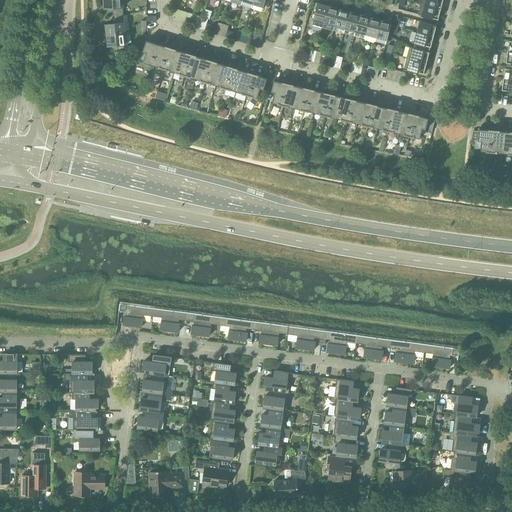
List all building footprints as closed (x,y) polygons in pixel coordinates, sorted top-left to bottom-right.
[(114,9),(114,16),(123,15),(122,0),(104,0),(105,9),(113,8),(113,9),(114,9)] [(253,0),(242,0),(241,5),(251,8),(253,4),(252,4),(253,0)] [(421,0),(421,4),(441,9),(443,0),(421,0)] [(312,25),(323,28),(324,24),(328,6),(315,2),(313,11),(315,12),(312,25)] [(475,3),(474,5),(476,8),(477,10),(479,9),(483,7),(482,5),(481,5),(479,2),(476,4),(475,3)] [(438,20),(441,9),(421,4),(418,14),(438,20)] [(323,28),(333,31),(339,9),(328,6),(324,24),(323,28)] [(349,11),(339,9),(333,31),(344,33),(349,11)] [(344,33),(354,36),(360,14),(349,11),(344,33)] [(370,17),(360,14),(354,36),(364,39),(370,17)] [(106,24),(107,35),(125,33),(123,15),(114,16),(115,23),(106,24)] [(381,20),(370,17),(364,39),(375,42),(381,20)] [(391,23),(381,20),(375,42),(386,44),(391,23)] [(420,21),(417,32),(434,36),(436,25),(420,21)] [(423,45),(431,47),(434,36),(417,32),(413,48),(421,50),(423,45)] [(126,45),(125,33),(107,35),(109,47),(117,46),(118,46),(118,49),(127,48),(126,45)] [(154,65),(160,45),(156,44),(155,44),(146,41),(143,52),(146,53),(143,62),(149,64),(154,65)] [(159,67),(164,68),(171,48),(166,47),(161,45),(160,45),(154,65),(154,66),(154,65),(160,67),(159,67)] [(409,47),(406,58),(427,63),(431,47),(423,45),(421,50),(413,48),(409,47)] [(171,48),(164,68),(169,70),(175,71),(181,52),(175,50),(171,48)] [(181,52),(175,71),(180,73),(185,75),(191,55),(186,53),(181,52)] [(190,76),(195,78),(201,58),(196,57),(196,56),(191,55),(185,75),(190,76)] [(201,58),(195,78),(201,80),(205,82),(212,61),(207,60),(201,58)] [(406,58),(403,68),(407,69),(409,70),(409,73),(416,75),(416,72),(424,74),(427,63),(406,58)] [(210,83),(216,85),(222,65),(217,63),(212,61),(205,82),(210,83)] [(222,65),(216,85),(221,87),(226,89),(232,68),(228,66),(228,67),(222,65)] [(368,66),(368,68),(366,75),(377,77),(379,69),(368,66)] [(231,90),(236,92),(243,71),(237,70),(237,69),(232,68),(226,89),(231,90)] [(511,69),(505,68),(503,79),(511,80),(511,69)] [(243,71),(236,92),(242,94),(246,95),(253,74),(248,73),(243,71)] [(258,76),(253,74),(246,95),(251,97),(257,98),(260,89),(264,90),(267,79),(258,76)] [(511,80),(503,79),(502,90),(509,91),(509,94),(511,94),(511,80)] [(283,83),(274,81),(271,92),(275,93),(272,103),(278,104),(283,105),(288,84),(283,83)] [(283,105),(288,107),(288,106),(294,108),(299,87),(293,85),(288,84),(283,105)] [(304,111),(309,89),(304,88),(299,87),(294,108),(299,109),(304,111)] [(314,90),(309,89),(304,111),(309,112),(315,113),(320,92),(314,91),(314,90)] [(166,93),(158,91),(156,98),(164,101),(166,93)] [(325,116),(330,94),(325,93),(320,92),(315,113),(320,114),(325,116)] [(335,96),(330,94),(325,116),(330,117),(336,118),(341,97),(335,96)] [(346,121),(351,99),(346,98),(341,97),(336,118),(341,119),(341,120),(346,121)] [(357,123),(362,102),(356,101),(351,99),(346,121),(351,122),(357,123)] [(367,104),(362,102),(357,123),(362,125),(367,126),(372,105),(367,103),(367,104)] [(377,128),(383,107),(377,106),(372,105),(367,126),(372,127),(377,128)] [(388,109),(383,107),(377,128),(383,130),(388,131),(393,110),(388,108),(388,109)] [(228,110),(220,108),(218,115),(225,117),(228,110)] [(399,133),(404,112),(398,111),(393,110),(388,131),(393,132),(399,133)] [(409,114),(404,112),(399,133),(404,135),(409,136),(414,115),(409,114)] [(414,137),(420,139),(422,129),(426,130),(428,118),(419,116),(414,115),(409,136),(414,137)] [(487,152),(492,152),(494,131),(489,130),(479,129),(479,131),(473,131),(471,140),(482,141),(481,151),(487,152)] [(499,131),(494,131),(492,152),(497,153),(503,153),(505,132),(499,131)] [(510,132),(505,132),(503,153),(508,154),(511,154),(511,132),(510,132)] [(143,315),(153,316),(154,308),(119,304),(118,311),(119,311),(127,313),(127,316),(125,316),(124,325),(141,327),(143,315)] [(188,313),(154,308),(153,316),(162,317),(161,330),(178,332),(179,323),(178,323),(178,319),(187,320),(188,313)] [(211,324),(220,325),(221,317),(188,313),(187,320),(195,322),(194,325),(193,325),(192,334),(209,336),(211,324)] [(255,322),(221,317),(220,325),(230,326),(228,339),(246,341),(247,332),(245,332),(246,328),(254,329),(255,322)] [(289,326),(255,322),(254,329),(263,331),(262,334),(261,334),(259,343),(277,345),(279,333),(288,334),(289,326)] [(298,335),(296,348),(314,350),(315,341),(313,341),(314,337),(320,338),(322,339),(323,331),(289,326),(288,334),(298,335)] [(357,335),(323,331),(322,339),(326,339),(331,340),(330,343),(328,343),(327,352),(345,354),(346,342),(356,343),(357,335)] [(391,340),(357,335),(356,343),(366,344),(364,357),(382,359),(383,350),(381,350),(382,346),(390,347),(391,340)] [(425,344),(391,340),(390,347),(398,349),(398,352),(396,352),(395,361),(412,363),(414,351),(424,352),(425,344)] [(459,349),(425,344),(424,352),(433,353),(432,366),(449,368),(451,359),(449,359),(449,355),(457,356),(457,360),(458,360),(459,349)] [(0,373),(7,373),(17,373),(17,362),(21,362),(21,354),(7,354),(7,361),(0,360),(0,373)] [(83,355),(69,355),(69,362),(73,362),(73,373),(85,373),(85,374),(92,374),(92,362),(83,361),(83,355)] [(168,376),(171,357),(157,355),(156,362),(144,360),(144,364),(143,369),(146,369),(145,373),(154,374),(164,375),(168,376)] [(234,385),(236,373),(232,372),(233,365),(214,363),(213,370),(217,371),(215,382),(227,384),(234,385)] [(266,389),(275,390),(289,392),(292,373),(278,371),(277,378),(265,377),(264,385),(267,385),(266,389)] [(16,392),(16,391),(17,380),(21,380),(21,373),(17,373),(7,373),(7,379),(0,379),(0,391),(6,392),(16,392)] [(64,373),(64,380),(70,380),(70,392),(72,392),(86,392),(86,393),(94,393),(94,380),(85,380),(85,374),(85,373),(73,373),(64,373)] [(144,379),(143,392),(152,393),(152,392),(166,394),(168,376),(164,375),(154,374),(154,380),(144,379)] [(335,386),(334,398),(335,398),(336,399),(336,398),(350,400),(357,401),(359,389),(349,388),(350,381),(337,379),(335,386)] [(216,389),(215,401),(227,402),(226,403),(234,404),(235,391),(226,390),(227,384),(215,382),(213,382),(212,389),(216,389)] [(387,405),(396,407),(396,406),(406,407),(408,396),(412,396),(413,389),(399,388),(398,394),(388,393),(387,405)] [(263,408),(273,409),(273,408),(287,410),(289,392),(275,390),(274,397),(265,395),(263,408)] [(0,410),(6,411),(6,410),(20,410),(21,391),(16,391),(16,392),(6,392),(6,398),(0,398),(0,410)] [(76,399),(76,411),(88,411),(96,411),(96,407),(98,407),(98,399),(86,399),(86,393),(86,392),(72,392),(72,399),(76,399)] [(140,410),(149,411),(150,411),(159,412),(161,401),(165,401),(166,394),(152,392),(152,393),(151,399),(142,398),(140,410)] [(471,404),(472,397),(452,395),(451,402),(454,402),(453,414),(455,414),(469,416),(476,417),(476,415),(477,415),(479,407),(477,407),(478,405),(471,404)] [(349,419),(357,420),(357,416),(360,416),(361,408),(349,406),(350,400),(336,398),(336,399),(333,417),(335,417),(349,419)] [(210,419),(212,420),(212,419),(226,421),(233,422),(235,410),(226,409),(226,403),(227,402),(215,401),(213,400),(210,419)] [(396,406),(396,407),(395,413),(386,411),(384,424),(394,425),(408,426),(410,408),(406,407),(396,406)] [(284,429),(287,410),(273,408),(273,409),(272,415),(263,414),(261,426),(270,427),(284,429)] [(0,432),(6,433),(6,429),(16,429),(16,417),(20,417),(20,410),(6,410),(6,411),(6,417),(0,416),(0,432)] [(90,429),(90,430),(97,430),(98,417),(88,417),(88,411),(76,411),(69,410),(69,418),(73,418),(73,430),(76,430),(78,430),(78,429),(90,429)] [(150,411),(149,411),(149,417),(139,416),(138,428),(157,431),(158,419),(162,420),(163,413),(159,412),(150,411)] [(468,422),(469,416),(455,414),(454,421),(451,421),(449,432),(450,432),(454,433),(468,434),(468,435),(476,436),(476,432),(479,432),(479,427),(480,424),(468,422)] [(323,416),(313,415),(312,423),(322,424),(323,416)] [(349,437),(349,438),(356,439),(358,426),(349,425),(349,419),(335,417),(333,436),(335,436),(335,435),(349,437)] [(226,440),(225,440),(233,441),(235,429),(225,427),(226,421),(212,419),(212,420),(210,438),(212,438),(226,440)] [(391,443),(401,444),(403,433),(407,433),(408,426),(394,425),(393,431),(384,430),(382,442),(391,443)] [(259,444),(268,446),(268,445),(282,447),(283,437),(289,438),(290,429),(284,429),(270,427),(270,433),(260,432),(259,444)] [(80,442),(80,450),(99,450),(99,438),(90,438),(90,430),(90,429),(78,429),(78,430),(76,430),(76,442),(80,442)] [(452,451),(454,452),(454,451),(468,453),(468,454),(475,455),(477,442),(467,441),(468,435),(468,434),(454,433),(450,432),(449,439),(453,440),(452,451)] [(335,435),(335,436),(334,443),(338,443),(337,455),(356,457),(357,445),(348,444),(349,438),(349,437),(335,435)] [(41,445),(45,445),(52,445),(52,436),(41,436),(41,445)] [(212,438),(209,457),(232,460),(234,447),(225,446),(225,440),(226,440),(212,438)] [(184,450),(183,440),(176,440),(176,451),(184,450)] [(391,443),(390,449),(381,448),(379,461),(399,463),(400,451),(404,452),(405,445),(401,444),(391,443)] [(281,454),(282,447),(268,445),(268,446),(267,452),(258,451),(256,463),(275,466),(275,465),(280,465),(282,454),(281,454)] [(19,449),(2,449),(2,463),(0,463),(0,487),(2,488),(4,488),(5,487),(6,485),(7,483),(9,483),(10,464),(17,464),(19,449)] [(454,452),(453,458),(452,458),(450,469),(455,470),(458,471),(475,473),(476,461),(467,460),(468,454),(468,453),(454,451),(454,452)] [(20,482),(21,483),(21,496),(25,496),(27,497),(31,497),(33,496),(37,496),(37,488),(45,489),(46,465),(45,465),(45,453),(33,453),(33,465),(32,465),(32,476),(21,476),(21,477),(20,478),(20,482)] [(349,483),(351,467),(344,466),(345,459),(328,457),(327,464),(330,464),(328,480),(349,483)] [(216,462),(196,460),(195,468),(205,469),(202,485),(219,487),(219,485),(226,486),(228,470),(216,468),(216,462)] [(455,470),(450,469),(444,469),(443,476),(451,477),(449,489),(461,490),(466,487),(471,487),(472,479),(457,477),(458,471),(455,470)] [(274,481),(275,497),(298,496),(298,483),(306,482),(305,472),(299,471),(292,470),(293,480),(274,481)] [(411,486),(426,485),(425,471),(413,471),(413,470),(396,471),(396,477),(394,480),(394,489),(411,488),(411,486)] [(168,471),(149,472),(150,496),(158,495),(159,497),(169,496),(168,490),(169,490),(169,488),(184,487),(183,480),(183,473),(168,474),(168,471)] [(105,489),(105,475),(90,475),(90,472),(75,472),(75,479),(73,479),(73,485),(75,485),(75,496),(78,496),(80,497),(84,497),(86,496),(90,496),(90,488),(105,489)]
